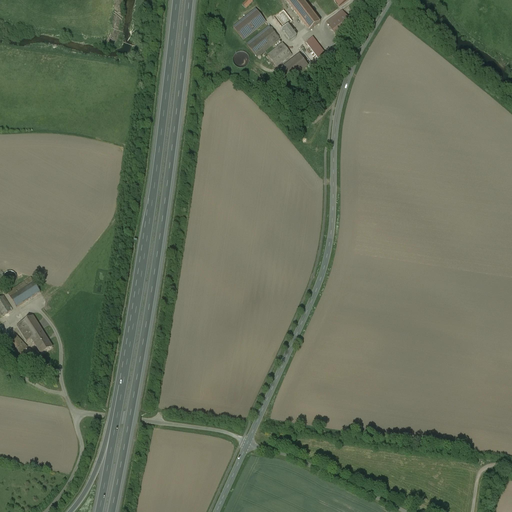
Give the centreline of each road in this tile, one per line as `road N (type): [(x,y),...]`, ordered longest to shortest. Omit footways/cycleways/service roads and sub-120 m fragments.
road 1 (motorway): [(111,511),(158,247),(189,0)]
road 2 (tertiary): [(247,442),(319,282),(332,227),(342,93),(390,0)]
road 3 (motorway): [(147,239),(106,439),(71,511)]
road 4 (unclassified): [(247,442),(82,412),(77,463),(44,511)]
road 5 (motorway): [(147,239),(98,511)]
road 6 (motorway): [(176,0),(147,239)]
road 7 (unclassified): [(247,442),(402,511)]
